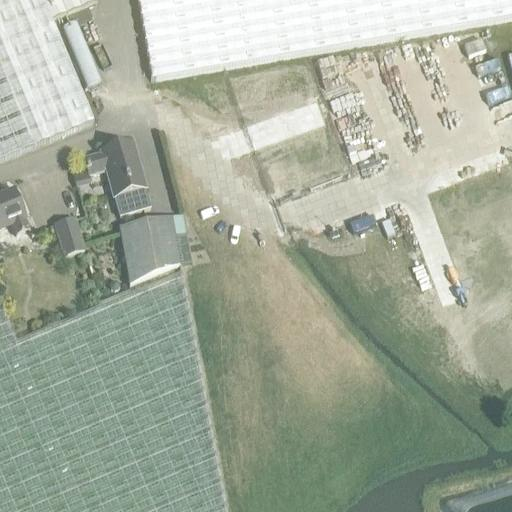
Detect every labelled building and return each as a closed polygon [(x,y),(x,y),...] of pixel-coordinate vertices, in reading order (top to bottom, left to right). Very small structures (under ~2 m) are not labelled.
[(93,9),(89,0),(0,0),(0,164),(90,127),(49,27),(76,16),(87,11),(93,9)] [(511,0),(135,0),(150,85),(222,73),(308,58),(375,46),(478,28),(511,22),(511,0)] [(87,11),(76,16),(81,27),(92,22),(87,11)] [(61,29),(85,92),(101,85),(77,23),(61,29)] [(100,159),(83,164),(88,180),(106,175),(113,201),(119,222),(145,215),(148,214),(144,197),(143,193),(130,147),(100,156),(100,159)] [(13,238),(28,232),(11,192),(0,196),(0,232),(9,228),(13,238)] [(147,226),(118,232),(128,290),(180,271),(191,267),(183,220),(177,220),(147,226)] [(62,262),(67,260),(84,255),(74,222),(53,229),(62,262)] [(0,511),(222,511),(207,429),(191,336),(182,286),(180,277),(16,346),(0,309),(0,511)]
